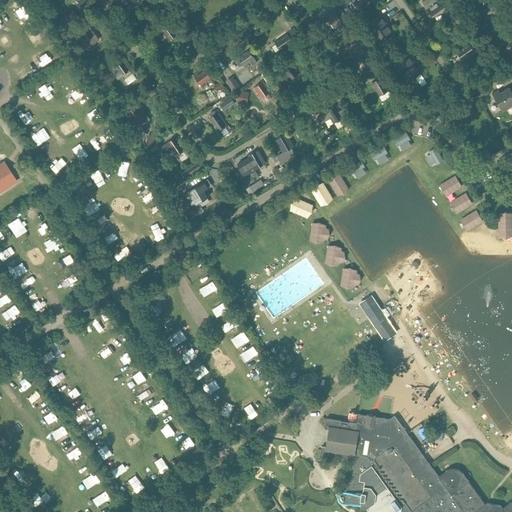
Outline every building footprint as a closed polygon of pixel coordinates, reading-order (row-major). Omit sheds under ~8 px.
[(81,11),(87,7),(83,0),(76,5),(81,11)] [(439,0),(425,0),(423,2),(432,16),(444,8),(449,15),(456,10),(449,0),(440,0),(439,0)] [(24,2),(13,11),(17,17),(29,9),(24,2)] [(336,2),(322,12),(332,28),(347,18),(336,2)] [(360,11),(355,15),(359,21),(375,9),(371,3),(365,7),(365,9),(362,12),(360,11)] [(61,18),(68,28),(80,20),(73,10),(61,18)] [(351,16),(346,20),(350,26),(356,23),(351,16)] [(368,24),(380,42),(392,34),(380,16),(368,24)] [(96,34),(87,21),(76,28),(85,41),(96,34)] [(179,34),(170,21),(159,28),(168,41),(179,34)] [(491,42),(494,40),(484,25),(481,28),(491,42)] [(288,30),(294,40),(301,36),(294,26),(288,30)] [(440,26),(432,33),(437,39),(445,32),(440,26)] [(36,32),(39,39),(47,35),(43,28),(36,32)] [(355,32),(360,38),(365,34),(361,28),(355,32)] [(294,43),(287,33),(274,42),(281,52),(294,43)] [(372,45),(365,34),(360,38),(367,48),(372,45)] [(354,61),(366,53),(354,35),(341,43),(354,61)] [(469,42),(456,52),(463,62),(476,53),(475,51),(483,46),(479,40),(471,45),(469,42)] [(393,46),(386,52),(390,58),(397,52),(393,46)] [(239,59),(236,61),(239,67),(242,64),(244,66),(246,65),(246,66),(251,62),(253,65),(257,62),(255,59),(248,49),(237,57),(239,59)] [(42,69),(50,65),(45,55),(37,59),(42,69)] [(407,55),(395,63),(407,81),(420,73),(407,55)] [(131,69),(122,56),(112,63),(112,64),(111,65),(119,76),(120,76),(121,77),(131,69)] [(300,73),(292,61),(282,68),(289,80),(300,73)] [(386,63),(380,68),(388,78),(393,74),(390,71),(391,70),(386,63)] [(23,79),(35,74),(31,64),(19,70),(23,79)] [(262,64),(257,68),(261,74),(266,71),(262,64)] [(204,69),(194,76),(201,86),(211,80),(204,69)] [(276,69),(271,72),(275,78),(280,75),(276,69)] [(235,90),(241,85),(234,75),(227,81),(235,90)] [(381,77),(371,83),(379,97),(380,96),(382,101),(392,95),(389,91),(390,90),(381,77)] [(36,88),(46,101),(57,93),(47,80),(36,88)] [(220,81),(214,85),(217,91),(224,87),(220,81)] [(264,81),(253,88),(261,99),(271,92),(264,81)] [(81,86),(67,93),(73,103),(87,96),(81,86)] [(490,92),(486,86),(470,95),(474,101),(490,92)] [(498,90),(492,94),(502,111),(511,104),(511,97),(511,95),(511,94),(511,92),(509,88),(500,93),(498,90)] [(240,90),(237,101),(246,103),(248,91),(240,90)] [(416,90),(410,94),(413,99),(419,95),(416,90)] [(406,94),(402,97),(406,104),(410,101),(406,94)] [(224,102),(220,105),(224,111),(228,108),(235,103),(229,95),(222,100),(224,102)] [(150,114),(141,101),(126,111),(137,127),(149,119),(147,116),(150,114)] [(328,111),(317,117),(321,124),(331,118),(333,122),(336,121),(336,122),(343,118),(342,117),(345,115),(349,113),(346,107),(341,110),(337,104),(327,110),(328,111)] [(218,112),(208,118),(217,132),(227,125),(218,112)] [(98,114),(91,118),(96,126),(102,121),(98,114)] [(351,125),(350,126),(354,133),(359,130),(355,123),(351,125)] [(286,133),(275,139),(283,153),(278,156),(283,164),(294,158),(295,154),(292,148),(294,147),(286,133)] [(155,135),(148,134),(146,143),(153,144),(155,135)] [(167,143),(160,147),(166,155),(172,151),(174,154),(177,152),(183,148),(184,147),(176,136),(167,143)] [(411,136),(388,142),(391,151),(413,144),(411,136)] [(104,139),(96,144),(100,151),(108,146),(104,139)] [(376,161),(379,159),(383,164),(393,158),(385,145),(371,153),(376,161)] [(435,145),(427,149),(439,170),(447,165),(435,145)] [(247,156),(248,158),(237,164),(244,176),(266,163),(258,150),(247,156)] [(370,154),(350,167),(355,174),(357,172),(375,161),(370,154)] [(202,159),(182,172),(186,178),(206,165),(202,159)] [(4,161),(0,163),(0,191),(17,181),(4,161)] [(283,176),(278,167),(272,170),(277,179),(283,176)] [(338,173),(329,179),(337,192),(346,186),(338,173)] [(456,176),(444,183),(450,192),(461,185),(456,176)] [(212,185),(208,179),(185,192),(193,206),(209,197),(204,189),(212,185)] [(178,188),(181,193),(192,187),(189,182),(178,188)] [(323,184),(312,190),(320,202),(330,196),(323,184)] [(466,194),(455,201),(460,210),(472,203),(466,194)] [(296,200),(291,210),(304,216),(309,205),(296,200)] [(161,203),(154,208),(160,216),(167,212),(161,203)] [(37,219),(39,211),(31,208),(28,217),(37,219)] [(477,211),(465,218),(471,227),(482,220),(477,211)] [(511,213),(500,214),(501,232),(511,232),(511,213)] [(7,223),(14,236),(24,230),(17,218),(7,223)] [(39,235),(52,229),(48,220),(35,226),(39,235)] [(314,223),(311,242),(322,243),(322,239),(327,240),(329,230),(324,229),(325,225),(314,223)] [(157,225),(147,229),(152,243),(162,239),(157,225)] [(52,243),(56,252),(65,248),(61,239),(52,243)] [(329,246),(327,264),(338,266),(338,262),(343,262),(345,252),(340,252),(340,247),(329,246)] [(345,268),(342,287),(353,289),(354,284),(358,285),(360,275),(355,274),(356,270),(345,268)] [(24,293),(38,284),(32,277),(19,286),(24,293)] [(5,288),(0,291),(0,307),(13,298),(5,288)] [(395,333),(371,296),(360,303),(385,340),(395,333)] [(40,312),(43,309),(37,301),(33,304),(40,312)] [(218,306),(222,316),(232,312),(228,303),(218,306)] [(7,316),(13,324),(24,316),(18,308),(7,316)] [(112,316),(98,322),(102,333),(117,327),(112,316)] [(114,337),(119,346),(128,340),(122,332),(114,337)] [(125,366),(137,358),(130,348),(118,357),(125,366)] [(258,352),(246,356),(249,366),(261,362),(258,352)] [(139,378),(140,379),(148,373),(141,365),(128,375),(134,382),(139,378)] [(28,370),(21,376),(28,384),(35,378),(28,370)] [(63,384),(60,375),(51,378),(54,387),(63,384)] [(144,397),(158,391),(154,382),(140,388),(144,397)] [(33,406),(45,398),(40,389),(27,398),(33,406)] [(71,397),(69,394),(63,399),(70,410),(83,400),(78,392),(71,397)] [(478,400),(474,393),(470,395),(475,402),(478,400)] [(164,411),(165,412),(172,408),(166,398),(152,405),(157,415),(164,411)] [(55,410),(42,418),(47,426),(60,418),(55,410)] [(85,413),(76,416),(78,424),(88,421),(85,413)] [(449,468),(440,474),(395,415),(390,419),(376,417),(376,416),(367,415),(358,414),(356,423),(326,418),(324,428),(329,429),(326,447),(322,447),(320,456),(351,461),(345,502),(361,505),(360,508),(368,510),(369,511),(511,511),(511,500),(502,508),(500,506),(487,503),(487,504),(464,471),(461,469),(458,467),(455,467),(452,467),(449,468)] [(173,433),(185,426),(180,418),(168,426),(173,433)] [(102,424),(88,430),(91,440),(106,434),(102,424)] [(66,427),(53,435),(59,445),(72,436),(66,427)] [(98,445),(104,454),(116,445),(110,437),(98,445)] [(74,441),(66,447),(72,456),(80,450),(74,441)] [(197,452),(198,444),(189,443),(188,451),(197,452)] [(160,473),(171,468),(167,457),(155,462),(160,473)] [(121,463),(113,468),(120,477),(127,472),(121,463)] [(85,473),(91,480),(98,474),(92,466),(85,473)] [(131,474),(127,488),(136,491),(141,477),(131,474)]
